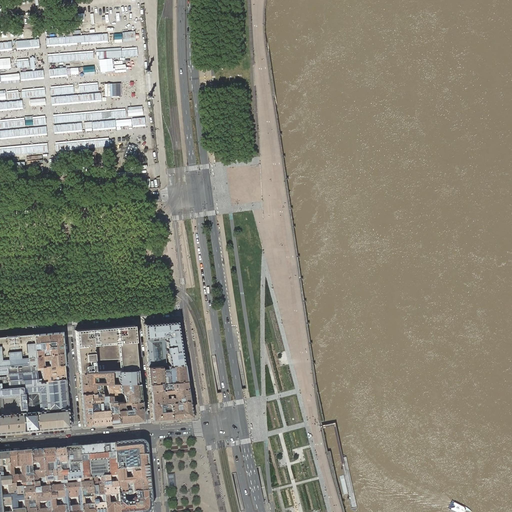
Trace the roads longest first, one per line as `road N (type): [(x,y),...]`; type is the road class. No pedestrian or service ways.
road 1 (secondary): [(244,431),(208,190)]
road 2 (secondary): [(195,192),(231,423)]
road 3 (tertiary): [(0,209),(195,192)]
road 4 (secondary): [(181,0),(195,192)]
road 5 (secondary): [(208,190),(194,0)]
road 6 (residential): [(205,426),(186,312),(138,316)]
